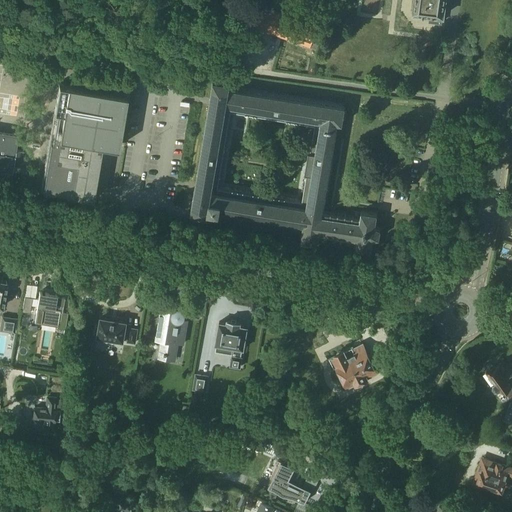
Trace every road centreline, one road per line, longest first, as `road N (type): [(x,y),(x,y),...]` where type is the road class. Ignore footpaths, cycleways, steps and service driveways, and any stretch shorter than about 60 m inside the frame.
road 1 (residential): [(397,297),(0,225)]
road 2 (tertiary): [(358,511),(434,368)]
road 3 (tertiary): [(481,251),(504,106)]
